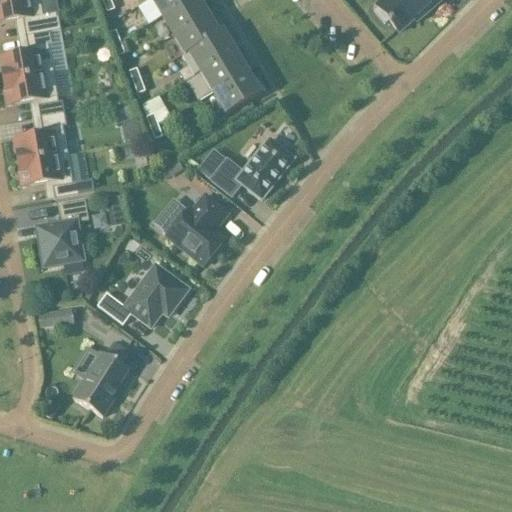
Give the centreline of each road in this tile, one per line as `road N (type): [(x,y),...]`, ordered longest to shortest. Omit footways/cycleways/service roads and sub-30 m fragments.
road 1 (residential): [(402,89),(290,215),(121,453),(97,456),(17,431)]
road 2 (residential): [(0,181),(31,363),(30,399),(17,431)]
road 3 (residential): [(492,0),(402,89)]
